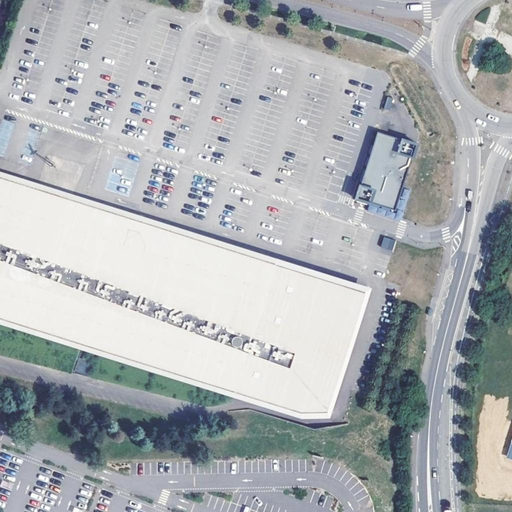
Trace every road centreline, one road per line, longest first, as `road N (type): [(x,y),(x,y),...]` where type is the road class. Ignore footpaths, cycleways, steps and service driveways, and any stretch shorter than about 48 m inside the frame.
road 1 (tertiary): [(274,0),(390,32),(442,65)]
road 2 (secondary): [(463,268),(426,441)]
road 3 (secondary): [(467,110),(471,193),(463,268)]
road 4 (secondary): [(463,268),(494,166),(511,135)]
